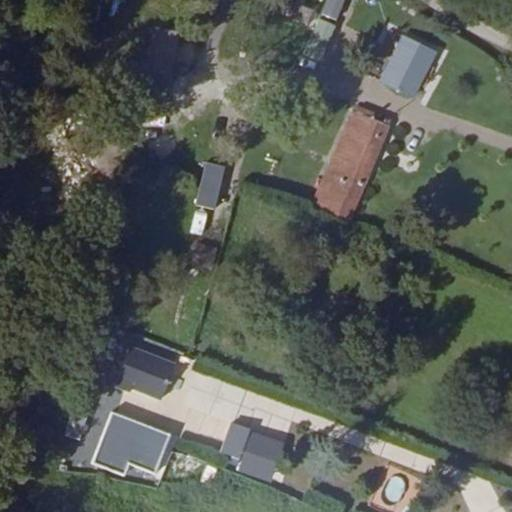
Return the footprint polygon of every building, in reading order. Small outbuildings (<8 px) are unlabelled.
[(290,3),(286,19),(310,26),(315,10),(290,3)] [(153,27),(139,89),(168,96),(182,34),(153,27)] [(418,101),(439,52),(401,36),(380,85),(418,101)] [(305,49),(275,39),(271,55),(299,62),(305,49)] [(379,173),(345,158),(305,256),(338,270),(340,270),(379,173)] [(174,193),(166,236),(185,240),(194,197),(174,193)] [(198,243),(192,269),(211,274),(218,248),(198,243)] [(131,346),(117,385),(164,403),(179,364),(131,346)] [(167,429),(172,416),(132,401),(127,412),(167,429)] [(0,418),(10,418),(8,405),(0,404),(0,418)] [(131,464),(158,475),(174,436),(116,412),(95,464),(126,477),(131,464)] [(71,417),(67,438),(83,441),(87,421),(71,417)] [(223,456),(243,460),(240,475),(275,482),(284,438),(229,427),(223,456)] [(285,482),(282,497),(305,503),(309,487),(285,482)]
